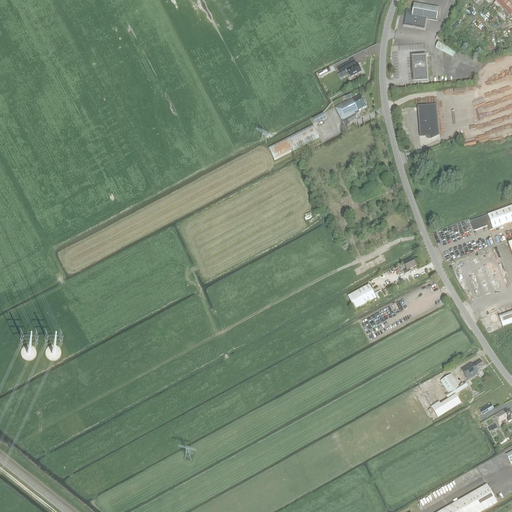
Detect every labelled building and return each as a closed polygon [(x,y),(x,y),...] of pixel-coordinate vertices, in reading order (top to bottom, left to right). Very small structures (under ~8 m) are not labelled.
[(494,0),(511,17),(511,15),(511,1),(510,0),(471,0),(476,5),(480,0),(485,0),(488,3),(491,0),(494,0)] [(412,12),(407,11),(404,26),(424,30),(426,19),(436,21),(439,8),(414,4),(412,12)] [(435,48),(453,57),(456,50),(439,41),(435,48)] [(426,56),(412,57),(413,67),(414,67),(414,69),(413,69),(413,71),(414,71),(414,72),(413,72),(414,82),(427,81),(426,56)] [(362,72),(359,67),(357,63),(350,67),(349,64),(343,67),(345,71),(346,70),(350,78),(362,72)] [(317,73),(320,78),(328,73),(325,69),(317,73)] [(324,76),(329,85),(334,83),(329,74),(324,76)] [(344,125),(357,118),(355,114),(359,112),(358,111),(366,107),(361,96),(352,101),(351,99),(335,107),(344,125)] [(438,134),(436,106),(418,107),(421,136),(427,136),(429,136),(431,139),(438,135),(438,134)] [(313,119),(315,123),(316,125),(327,119),(323,113),(313,119)] [(274,160),(319,137),(313,124),(267,147),(274,160)] [(511,206),(488,215),(488,216),(471,222),(474,231),(484,228),(483,227),(485,227),(488,226),(489,231),(493,230),(511,222),(511,206)] [(412,259),(403,263),(406,270),(404,271),(405,274),(411,271),(409,268),(413,267),(416,266),(412,259)] [(455,260),(449,263),(453,270),(459,267),(455,260)] [(355,311),(376,299),(369,286),(348,297),(355,311)] [(378,299),(383,296),(380,291),(375,294),(378,299)] [(511,323),(511,311),(499,317),(502,327),(511,323)] [(486,326),(488,331),(499,327),(494,313),(488,315),(491,324),(486,326)] [(49,327),(53,327),(54,319),(47,319),(47,321),(43,321),(38,321),(38,326),(45,326),(45,325),(49,326),(49,327)] [(479,370),(484,367),(481,361),(473,366),(471,363),(461,370),(468,380),(478,374),(477,373),(480,371),(479,370)] [(459,386),(451,374),(440,381),(447,392),(444,393),(448,399),(468,387),(465,382),(459,386)] [(461,404),(456,395),(441,404),(439,402),(431,407),(438,418),(461,404)] [(510,418),(511,417),(511,416),(511,414),(510,411),(508,411),(507,409),(503,411),(503,410),(494,415),(500,425),(507,421),(508,422),(511,420),(510,418)] [(480,511),(497,503),(487,485),(439,511),(480,511)]
